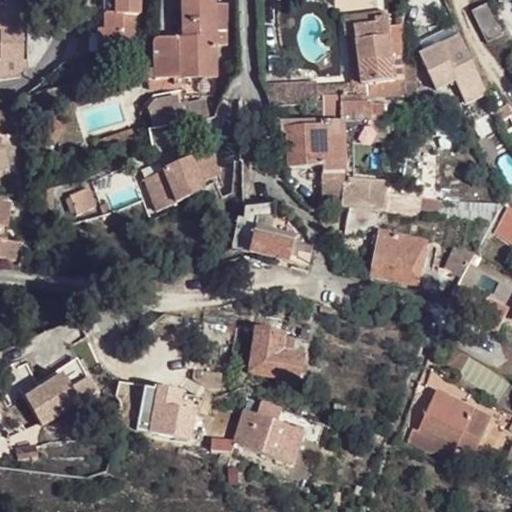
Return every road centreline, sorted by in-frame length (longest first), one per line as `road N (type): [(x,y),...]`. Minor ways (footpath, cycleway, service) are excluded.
road 1 (residential): [(441,306),(326,277),(312,222),(262,175),(248,0)]
road 2 (residential): [(0,91),(49,65),(83,0)]
